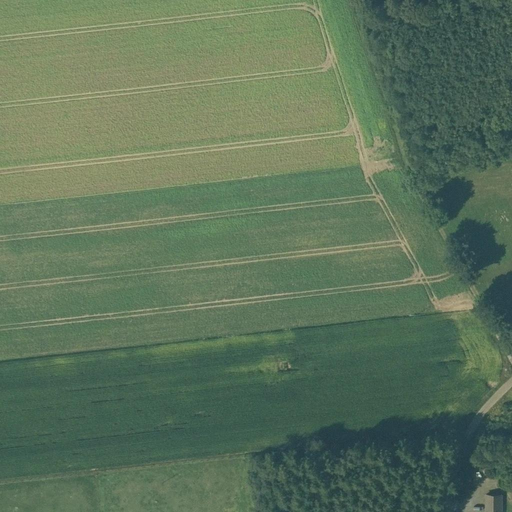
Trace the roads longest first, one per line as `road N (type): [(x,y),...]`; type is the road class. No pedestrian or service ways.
road 1 (track): [(511,355),(411,177),(353,0)]
road 2 (unclassified): [(511,380),(477,421),(441,511)]
